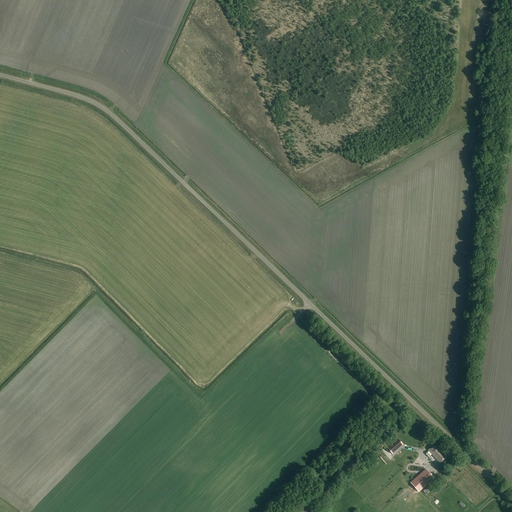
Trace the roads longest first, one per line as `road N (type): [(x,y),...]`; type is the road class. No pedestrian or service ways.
road 1 (unclassified): [(511,500),(111,114),(92,100),(0,73)]
road 2 (track): [(487,0),(457,445)]
